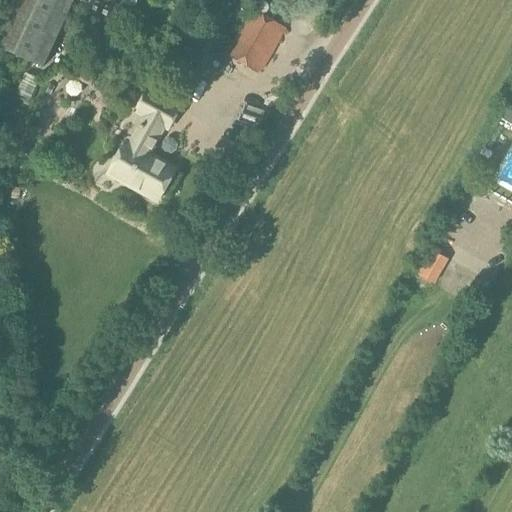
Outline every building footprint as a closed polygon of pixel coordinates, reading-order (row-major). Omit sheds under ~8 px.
[(0,51),(43,71),(75,0),(9,0),(0,20),(0,51)] [(259,75),(285,29),(252,10),(226,56),(259,75)] [(203,44),(209,31),(184,20),(178,33),(203,44)] [(24,84),(16,104),(30,110),(38,89),(24,84)] [(168,130),(179,109),(147,91),(136,112),(145,117),(130,143),(127,142),(108,175),(156,202),(175,168),(150,154),(165,128),(168,130)] [(469,237),(454,244),(459,256),(475,249),(469,237)] [(434,284),(448,259),(430,249),(417,274),(434,284)]
